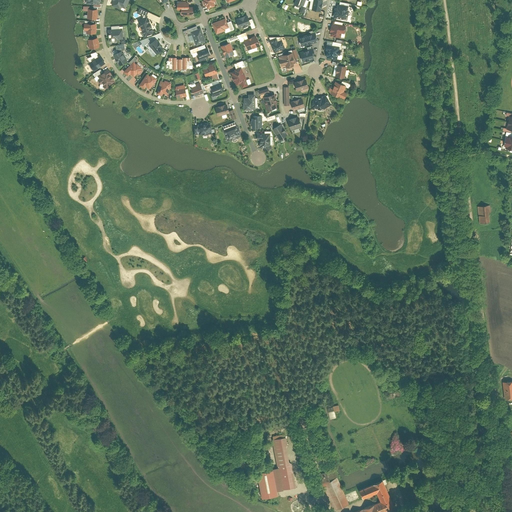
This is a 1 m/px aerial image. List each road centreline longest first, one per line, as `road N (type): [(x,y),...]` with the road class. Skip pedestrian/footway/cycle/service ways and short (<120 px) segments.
road 1 (track): [(444,0),(504,493)]
road 2 (residential): [(105,0),(101,33),(117,74),(143,94),(199,108)]
